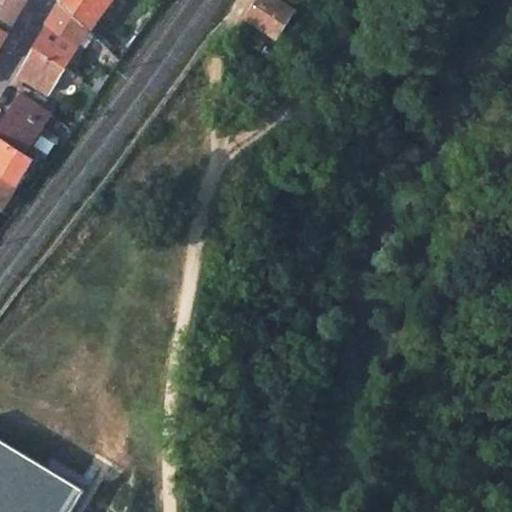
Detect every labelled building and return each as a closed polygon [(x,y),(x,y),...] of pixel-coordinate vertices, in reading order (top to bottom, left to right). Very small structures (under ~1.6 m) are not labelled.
[(0,0),(0,23),(9,29),(25,0),(0,0)] [(112,0),(62,0),(60,5),(89,31),(89,32),(112,0)] [(295,14),(275,0),(260,0),(246,17),(277,39),(295,14)] [(89,31),(60,5),(49,23),(79,43),(89,31)] [(64,67),(79,43),(49,23),(35,48),(64,67)] [(251,27),(241,40),(259,52),(267,38),(251,27)] [(48,94),(64,67),(35,48),(20,76),(27,81),(48,94)] [(101,71),(92,86),(99,90),(109,76),(101,71)] [(27,148),(50,114),(19,93),(17,96),(20,98),(0,128),(0,141),(22,155),(27,148)] [(31,161),(22,155),(0,141),(0,175),(16,186),(31,161)] [(0,209),(1,210),(16,186),(0,175),(0,209)]
